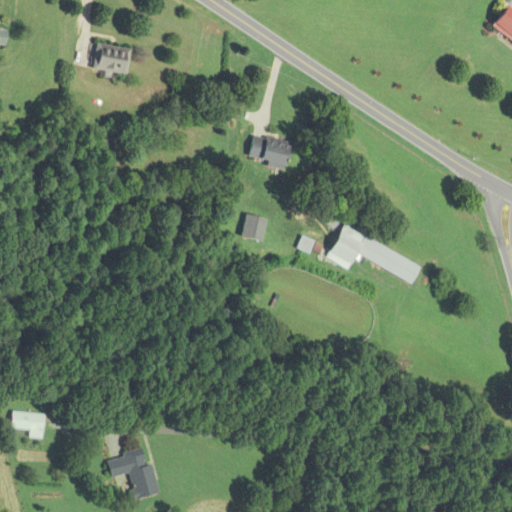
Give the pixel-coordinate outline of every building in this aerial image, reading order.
[(485,27),(511,45),(511,15),(499,6),(485,27)] [(86,69),(120,75),(125,50),(90,43),(86,69)] [(276,168),(283,146),(250,136),(243,158),(276,168)] [(261,220),(242,215),(236,237),(255,242),(261,220)] [(415,267),(339,224),(320,257),(342,270),(351,254),(405,285),(415,267)] [(37,440),(39,415),(7,412),(6,430),(24,431),(24,439),(37,440)] [(154,495),(147,465),(141,466),(137,449),(118,454),(119,458),(102,462),(106,479),(123,475),(129,501),(154,495)]
